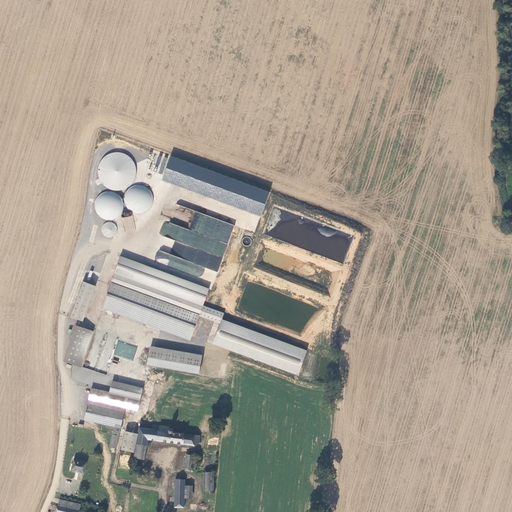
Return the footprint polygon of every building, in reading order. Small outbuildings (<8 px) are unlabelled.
[(255,232),(270,190),(169,156),(157,152),(151,170),(163,174),(161,181),(206,196),(204,201),(208,203),(206,209),(237,219),(235,225),(255,232)] [(102,183),(106,186),(110,189),(114,190),(119,190),(123,189),(127,187),(131,185),(134,181),(136,177),(136,172),(136,167),(134,163),(131,159),(127,156),(123,154),(118,153),(113,154),(108,156),(104,159),(101,163),(99,168),(99,173),(100,178),(102,183)] [(128,207),(131,210),(135,212),(139,213),(144,212),(147,210),(150,207),(152,203),(153,200),(152,196),(151,192),(148,189),(145,187),(141,186),(137,186),(133,187),(129,190),(127,194),(125,198),(126,203),(128,207)] [(95,209),(97,213),(99,216),(102,219),(106,220),(110,220),(113,219),(117,218),(120,215),(122,212),(123,208),(123,205),(122,201),(120,198),(117,195),(114,193),(110,192),(106,192),(101,194),(98,197),(96,201),(95,205),(95,209)] [(218,271),(233,224),(194,212),(189,228),(163,220),(158,236),(174,241),(182,244),(179,254),(181,255),(181,257),(168,253),(170,247),(164,246),(163,251),(158,249),(153,262),(179,270),(182,260),(218,271)] [(102,231),(102,234),(104,236),(107,238),(110,238),(112,237),(115,236),(116,233),(117,230),(116,227),(115,225),(112,223),(109,223),(106,223),(104,225),(102,228),(102,231)] [(281,253),(314,264),(318,254),(289,245),(288,248),(284,246),(281,253)] [(200,307),(114,276),(102,308),(147,324),(161,329),(188,339),(200,307)] [(315,288),(279,278),(278,282),(275,282),(274,287),(312,298),(315,288)] [(95,286),(83,282),(70,317),(82,322),(95,286)] [(306,351),(220,320),(210,344),(298,377),(306,351)] [(76,326),(64,361),(78,366),(90,331),(76,326)] [(113,355),(133,361),(137,347),(118,341),(113,355)] [(200,357),(148,347),(146,362),(198,372),(200,357)] [(112,381),(109,393),(109,395),(127,399),(125,408),(137,411),(142,389),(112,381)] [(91,389),(84,420),(115,427),(120,429),(125,408),(127,399),(109,395),(109,393),(91,389)] [(169,427),(152,425),(152,431),(139,429),(136,445),(146,446),(147,440),(193,445),(198,442),(199,436),(172,432),(173,431),(172,431),(172,430),(172,429),(171,429),(170,429),(169,429),(169,427)] [(137,436),(125,433),(121,451),(133,454),(137,436)] [(119,437),(113,435),(110,448),(116,450),(119,437)] [(146,446),(136,445),(134,459),(144,460),(146,446)] [(199,462),(199,456),(186,454),(184,468),(190,469),(192,461),(199,462)] [(86,464),(74,460),(71,471),(83,475),(86,464)] [(213,492),(214,473),(204,472),(203,491),(213,492)] [(174,508),(184,508),(184,499),(185,486),(185,480),(174,480),(174,508)] [(77,511),(79,504),(66,501),(65,507),(58,506),(56,511),(77,511)]
